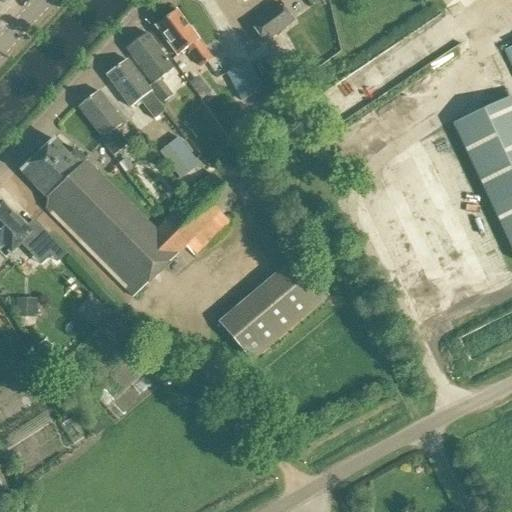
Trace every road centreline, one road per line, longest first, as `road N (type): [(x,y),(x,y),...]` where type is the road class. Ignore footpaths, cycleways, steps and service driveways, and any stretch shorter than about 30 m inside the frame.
road 1 (track): [(420,432),(327,263),(243,59)]
road 2 (unclassified): [(280,511),(511,387)]
road 3 (unclassified): [(0,170),(149,0)]
